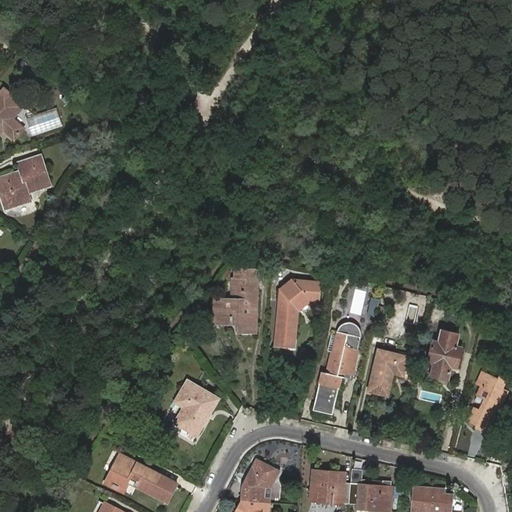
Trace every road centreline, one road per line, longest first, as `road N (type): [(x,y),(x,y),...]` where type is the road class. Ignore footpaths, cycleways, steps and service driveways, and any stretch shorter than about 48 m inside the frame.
road 1 (track): [(0,452),(286,0)]
road 2 (residential): [(491,511),(471,478),(448,466),(259,428),(232,450),(201,511)]
